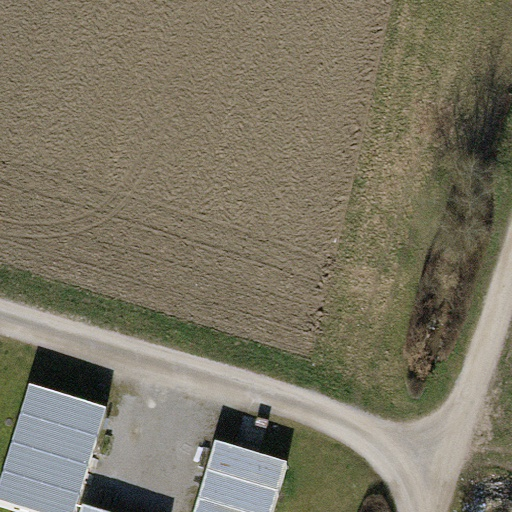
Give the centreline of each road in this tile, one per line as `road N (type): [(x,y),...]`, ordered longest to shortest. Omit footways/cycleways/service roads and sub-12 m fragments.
road 1 (track): [(0,323),(452,458)]
road 2 (track): [(511,274),(452,458)]
